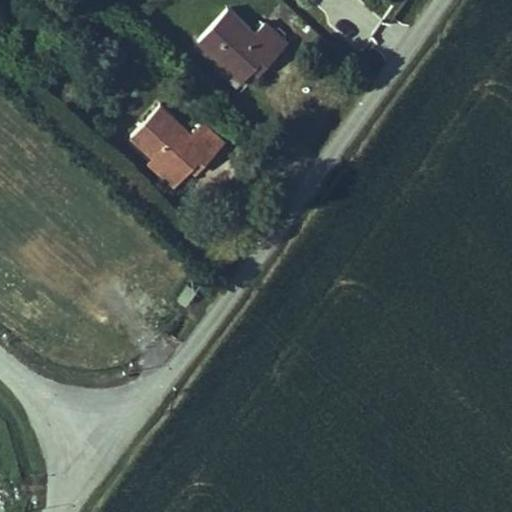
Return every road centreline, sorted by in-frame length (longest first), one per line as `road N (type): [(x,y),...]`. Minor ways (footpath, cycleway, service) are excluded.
road 1 (unclassified): [(108,458),(222,302),(243,308),(443,0)]
road 2 (unclassified): [(108,458),(0,362)]
